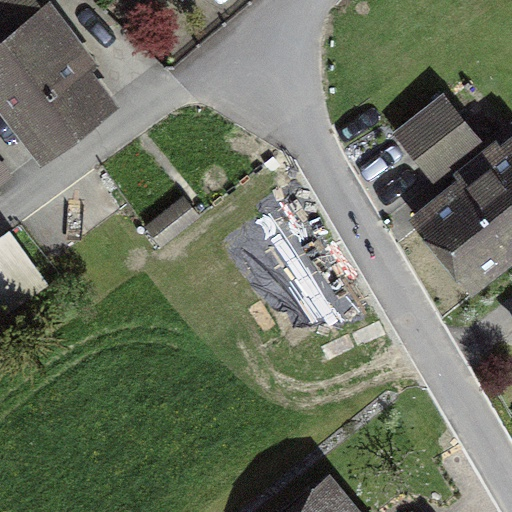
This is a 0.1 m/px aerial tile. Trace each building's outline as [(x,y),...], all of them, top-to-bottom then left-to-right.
[(0,97),(42,151),(106,102),(26,0),(13,0),(0,10),(0,97)] [(397,133),(435,179),(482,142),(444,95),(397,133)] [(418,214),(474,279),(511,245),(511,156),(501,143),(418,214)] [(5,239),(0,242),(0,311),(38,284),(5,239)] [(351,511),(328,485),(296,511),(351,511)]
